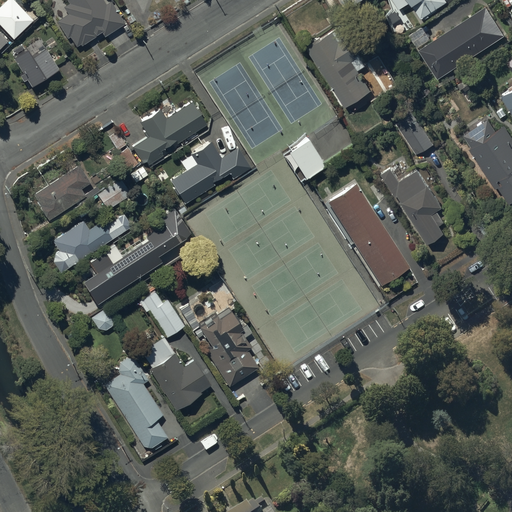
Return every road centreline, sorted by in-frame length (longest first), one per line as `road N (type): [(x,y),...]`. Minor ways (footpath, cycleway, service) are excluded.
road 1 (residential): [(511,262),(140,502)]
road 2 (residential): [(140,502),(42,339),(0,220)]
road 3 (residential): [(244,0),(0,153)]
